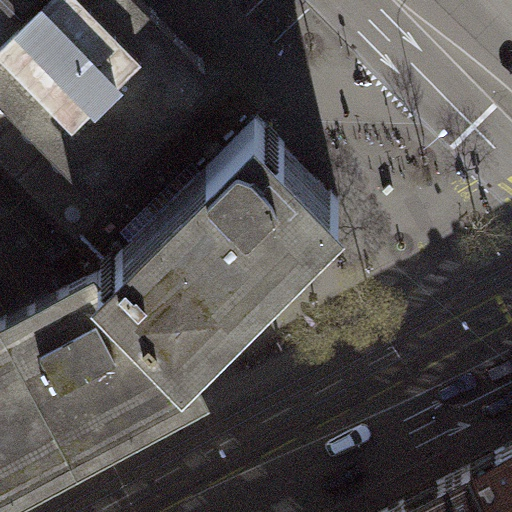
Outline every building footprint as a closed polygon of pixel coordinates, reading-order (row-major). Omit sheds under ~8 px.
[(0,0),(0,165),(74,241),(218,100),(192,74),(205,61),(199,55),(177,32),(165,20),(145,0),(0,0)] [(255,111),(205,61),(192,74),(218,100),(242,124),(255,111)] [(98,265),(183,352),(340,198),(255,111),(242,124),(218,100),(74,241),(98,265)] [(183,352),(98,265),(0,317),(0,487),(198,382),(183,352)] [(511,511),(511,441),(471,464),(495,508),(486,511),(511,511)] [(471,464),(379,511),(486,511),(495,508),(471,464)]
